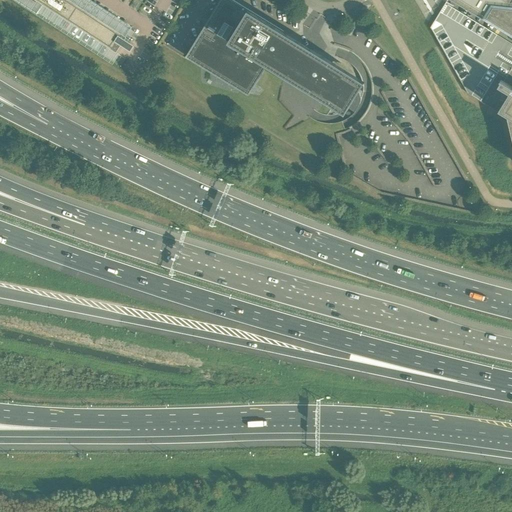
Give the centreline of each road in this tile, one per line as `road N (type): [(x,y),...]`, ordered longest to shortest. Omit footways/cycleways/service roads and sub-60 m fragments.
road 1 (motorway): [(0,231),(283,323),(497,379)]
road 2 (motorway): [(0,292),(344,364),(497,379)]
road 3 (motorway): [(511,311),(271,234),(42,131)]
road 4 (motorway): [(511,350),(267,288),(82,228)]
road 5 (motorway): [(129,419),(316,414),(511,433)]
road 6 (motorway): [(0,434),(129,419)]
road 7 (motorway): [(0,413),(129,419)]
